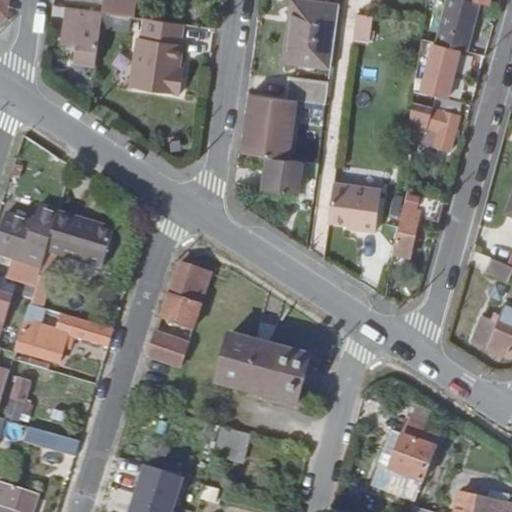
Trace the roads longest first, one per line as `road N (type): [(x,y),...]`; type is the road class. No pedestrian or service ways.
road 1 (unclassified): [(418,361),(511,27)]
road 2 (residential): [(76,511),(169,231),(187,208)]
road 3 (unclassified): [(187,208),(219,158),(241,0)]
road 4 (secondary): [(187,208),(359,323)]
road 5 (secondary): [(15,99),(187,208)]
road 6 (residential): [(309,511),(359,323)]
